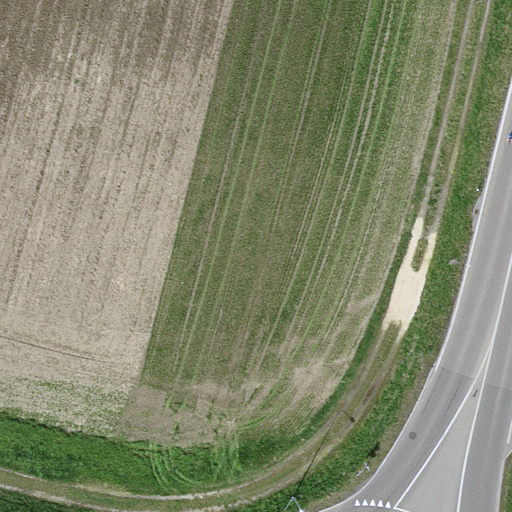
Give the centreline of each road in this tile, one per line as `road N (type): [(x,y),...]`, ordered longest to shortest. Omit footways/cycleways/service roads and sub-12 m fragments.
road 1 (track): [(486,0),(426,269),(384,387),(354,436),(310,478),(238,511)]
road 2 (secondary): [(500,303),(368,511)]
road 3 (secondary): [(477,511),(500,303)]
